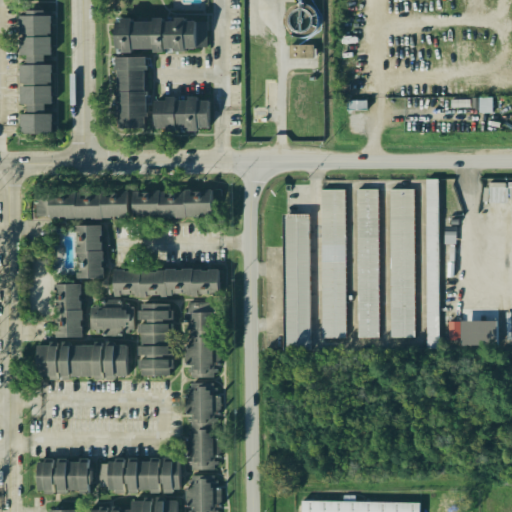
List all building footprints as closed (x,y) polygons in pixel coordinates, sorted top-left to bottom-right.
[(297,1),(291,1),(286,3),(281,7),(278,12),(277,18),(277,24),(280,29),(284,33),(289,36),(295,37),(301,35),(306,32),(310,27),(312,22),(312,16),(310,11),(307,6),(302,3),(297,1)] [(20,16),(52,15),(52,54),(45,54),(45,64),(52,64),(52,103),(45,103),(45,113),(52,113),(52,131),(21,131),(21,113),(28,113),(28,104),(21,104),(20,64),(27,64),(27,55),(20,55),(20,16)] [(123,21),(117,21),(117,48),(123,48),(123,52),(133,52),(133,48),(155,48),(155,52),(164,51),(164,48),(177,48),(177,51),(187,51),(187,48),(197,48),(197,21),(186,21),(186,17),(176,17),(176,21),(164,21),(164,17),(154,17),(154,21),(133,21),(133,18),(123,18),(123,21)] [(197,48),(197,21),(206,20),(207,48),(197,48)] [(290,58),(313,58),(313,44),(289,45),(290,58)] [(116,57),(116,70),(118,70),(118,91),(115,91),(116,117),(118,117),(118,128),(145,128),(145,117),(147,117),(147,91),(145,91),(145,70),(147,70),(147,56),(116,57)] [(198,100),(209,100),(210,127),(198,127),(198,131),(188,131),(188,127),(177,127),(177,131),(166,131),(166,127),(155,127),(155,100),(166,100),(166,97),(176,97),(176,101),(188,100),(188,97),(198,97),(198,100)] [(341,98),(342,111),(370,110),(370,97),(341,98)] [(446,97),(446,111),(490,111),(489,97),(446,97)] [(426,179),(428,342),(439,342),(438,179),(426,179)] [(485,181),(485,209),(503,209),(502,180),(485,181)] [(30,187),(31,217),(115,216),(209,214),(207,185),(30,187)] [(387,186),(390,339),(415,338),(412,185),(387,186)] [(355,187),(356,339),(378,339),(377,187),(355,187)] [(317,189),(318,341),(344,341),(344,189),(317,189)] [(278,213),(279,349),(308,349),(308,213),(278,213)] [(74,225),(74,278),(103,278),(103,298),(215,297),(215,266),(116,269),(99,267),(98,224),(74,225)] [(80,283),(81,337),(50,338),(50,283),(80,283)] [(136,301),(136,375),(174,375),(174,310),(166,310),(166,301),(136,301)] [(190,377),(212,378),(212,372),(218,372),(219,342),(208,336),(206,325),(206,302),(189,302),(189,308),(182,308),(182,318),(191,327),(194,337),(183,352),(185,365),(191,365),(191,369),(193,370),(190,377)] [(124,304),(88,305),(89,338),(125,336),(124,304)] [(461,322),(450,321),(449,340),(461,340),(461,322)] [(31,344),(32,379),(37,379),(127,377),(126,342),(31,344)] [(195,423),(203,423),(203,418),(208,418),(208,414),(215,414),(215,395),(211,388),(212,383),(200,382),(200,386),(191,386),(191,389),(184,399),(184,415),(189,415),(189,419),(195,419),(195,423)] [(184,438),(184,458),(190,458),(190,462),(195,462),(195,467),(203,467),(203,460),(207,460),(207,456),(215,456),(214,436),(206,436),(206,433),(202,433),(201,428),(193,428),(193,432),(189,432),(189,438),(184,438)] [(103,460),(104,492),(179,491),(178,459),(103,460)] [(32,461),(33,495),(87,494),(86,460),(32,461)] [(187,474),(186,511),(218,511),(218,474),(187,474)] [(127,499),(128,510),(128,511),(177,511),(177,498),(127,499)] [(297,511),(297,500),(415,500),(415,511),(297,511)]
